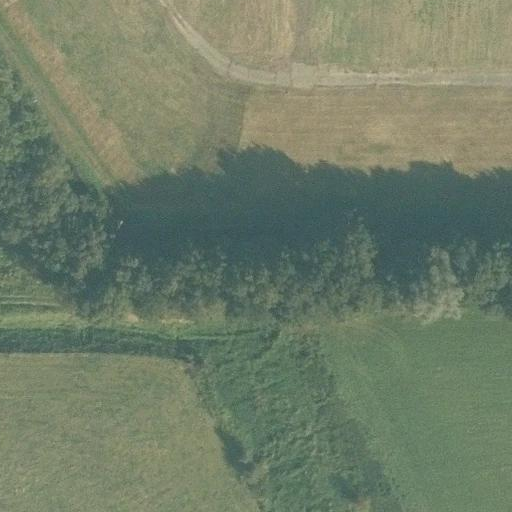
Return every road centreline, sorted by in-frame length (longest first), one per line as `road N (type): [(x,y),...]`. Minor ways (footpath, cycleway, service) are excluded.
road 1 (track): [(511,291),(62,301)]
road 2 (track): [(170,0),(212,59),(250,73),(302,80),(511,77)]
